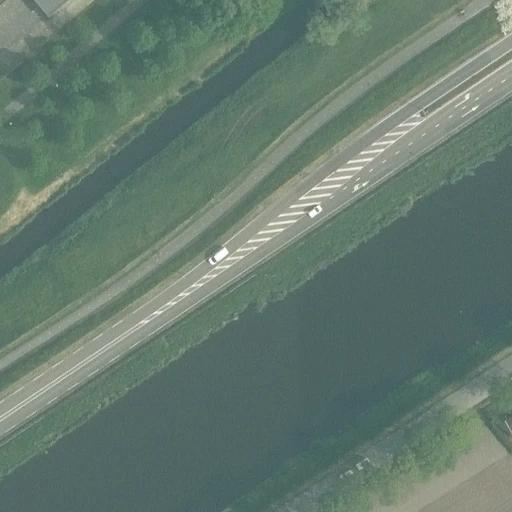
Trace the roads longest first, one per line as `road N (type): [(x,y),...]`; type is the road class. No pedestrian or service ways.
road 1 (secondary): [(511,63),(0,420)]
road 2 (residential): [(291,511),(511,366)]
